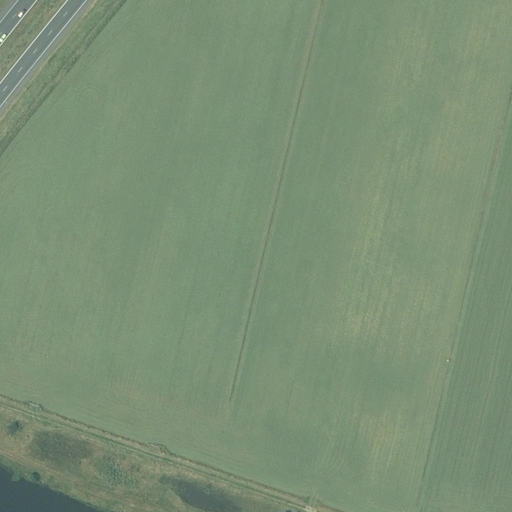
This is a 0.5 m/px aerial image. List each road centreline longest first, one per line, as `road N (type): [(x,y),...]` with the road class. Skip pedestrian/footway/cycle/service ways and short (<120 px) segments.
road 1 (track): [(318,511),(0,402)]
road 2 (motorway): [(0,102),(83,0)]
